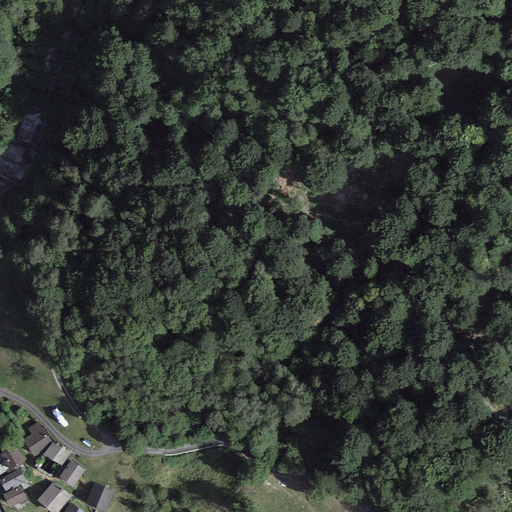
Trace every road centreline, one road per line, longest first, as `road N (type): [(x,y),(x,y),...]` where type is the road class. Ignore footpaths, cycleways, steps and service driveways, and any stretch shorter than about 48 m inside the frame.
road 1 (unclassified): [(0,390),(80,451),(229,443),(379,511)]
road 2 (track): [(114,449),(59,383),(0,209)]
